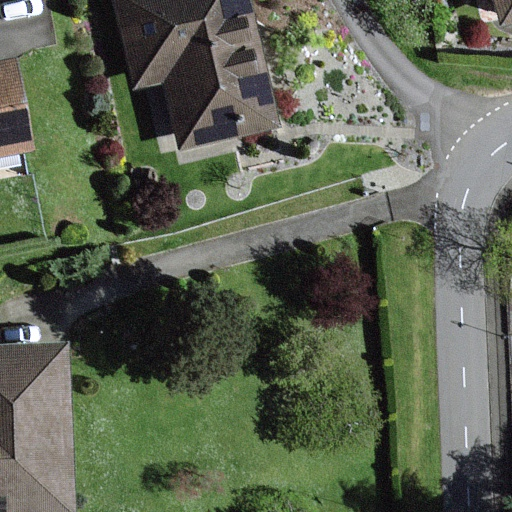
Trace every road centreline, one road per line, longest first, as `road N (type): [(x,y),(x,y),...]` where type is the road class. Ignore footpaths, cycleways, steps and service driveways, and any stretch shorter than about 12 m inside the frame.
road 1 (tertiary): [(474,511),(468,204),(487,165)]
road 2 (residential): [(487,165),(415,96),(346,0)]
